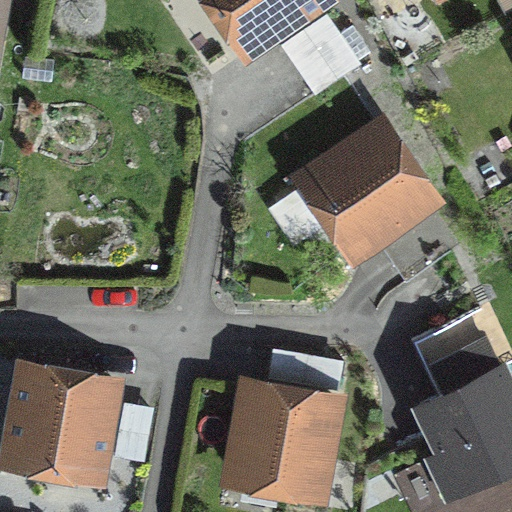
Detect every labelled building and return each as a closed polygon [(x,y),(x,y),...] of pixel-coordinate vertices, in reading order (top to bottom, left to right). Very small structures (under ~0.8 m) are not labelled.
[(318,0),(220,0),(226,8),(219,20),(234,42),(248,40),(252,46),(318,0)] [(360,59),(327,12),(281,43),(314,91),(360,59)] [(345,249),(359,247),(382,231),(413,275),(459,243),(378,122),(307,171),(333,209),(326,221),(345,249)] [(430,455),(449,495),(511,465),(511,386),(502,365),(511,360),(511,351),(488,301),(421,333),(447,388),(418,401),(441,450),(430,455)] [(45,471),(53,460),(99,468),(114,383),(23,367),(8,452),(12,466),(45,471)] [(313,484),(321,485),(336,400),(246,384),(231,469),(276,477),(280,490),(306,495),(313,484)]
